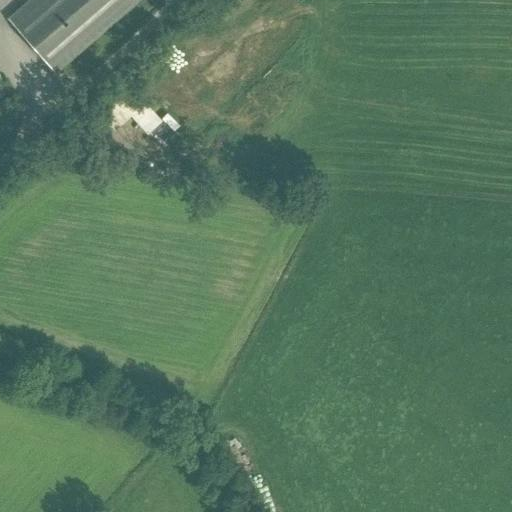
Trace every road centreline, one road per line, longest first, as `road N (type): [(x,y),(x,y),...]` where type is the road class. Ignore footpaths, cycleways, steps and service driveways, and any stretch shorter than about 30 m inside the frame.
road 1 (track): [(0,359),(178,428),(196,442),(237,511)]
road 2 (track): [(0,168),(175,0)]
